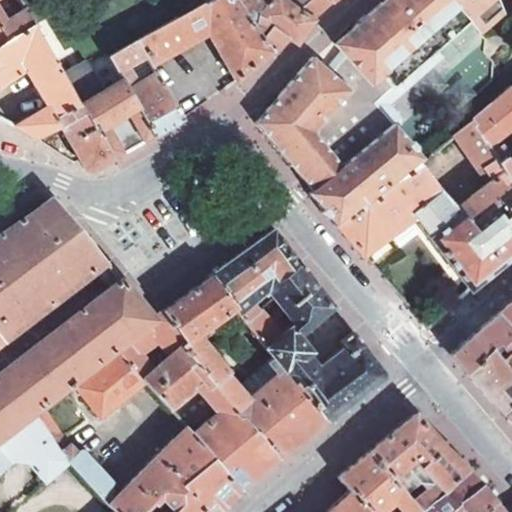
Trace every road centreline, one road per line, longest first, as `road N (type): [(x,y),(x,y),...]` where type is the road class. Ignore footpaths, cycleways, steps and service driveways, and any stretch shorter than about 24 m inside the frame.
road 1 (residential): [(424,372),(255,511)]
road 2 (residential): [(511,469),(424,372)]
